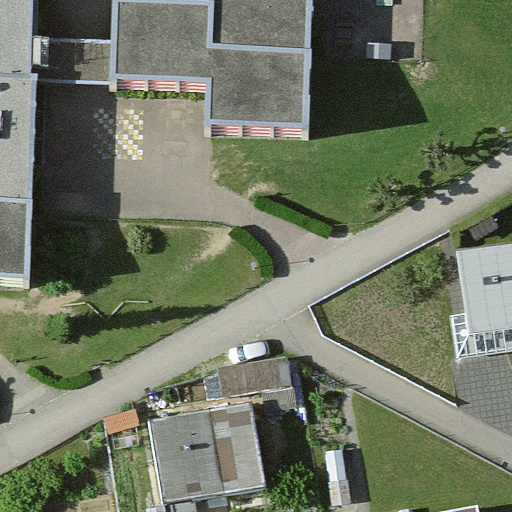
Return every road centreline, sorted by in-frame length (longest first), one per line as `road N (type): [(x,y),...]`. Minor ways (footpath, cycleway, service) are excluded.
road 1 (residential): [(511,452),(248,310)]
road 2 (residential): [(511,168),(248,310)]
road 3 (residential): [(248,310),(0,440)]
